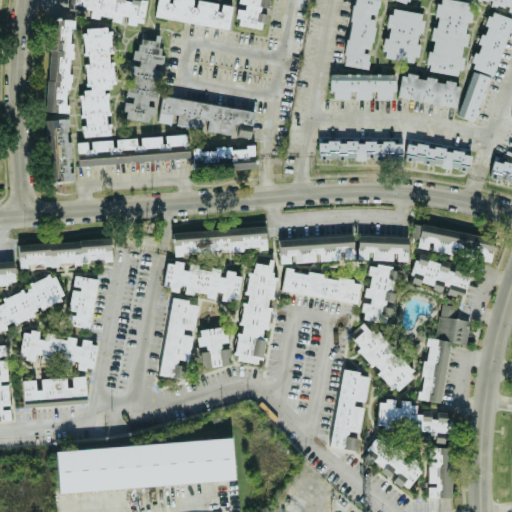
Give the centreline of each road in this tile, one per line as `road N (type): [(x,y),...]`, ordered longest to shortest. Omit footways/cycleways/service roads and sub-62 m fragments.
road 1 (tertiary): [(511,215),(387,192),(0,215)]
road 2 (tertiary): [(511,290),(486,408),(481,511)]
road 3 (tertiary): [(25,0),(17,83),(25,213)]
